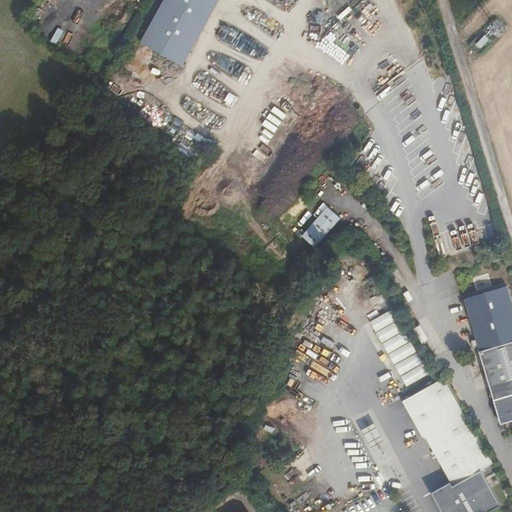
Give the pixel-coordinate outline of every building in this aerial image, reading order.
[(162,0),(139,42),(179,64),(215,0),(162,0)] [(184,131),(174,151),(188,158),(198,138),(184,131)] [(314,247),(341,218),(328,205),(301,235),(314,247)] [(465,298),(481,353),(511,343),(511,301),(507,286),(465,298)] [(384,344),(407,385),(428,373),(406,332),(384,344)] [(511,422),(511,343),(481,353),(502,426),(511,422)] [(424,438),(426,437),(466,414),(445,376),(403,400),(424,438)] [(494,463),(466,414),(426,437),(452,485),(460,482),(475,511),(486,511),(501,504),(482,470),(494,463)]
